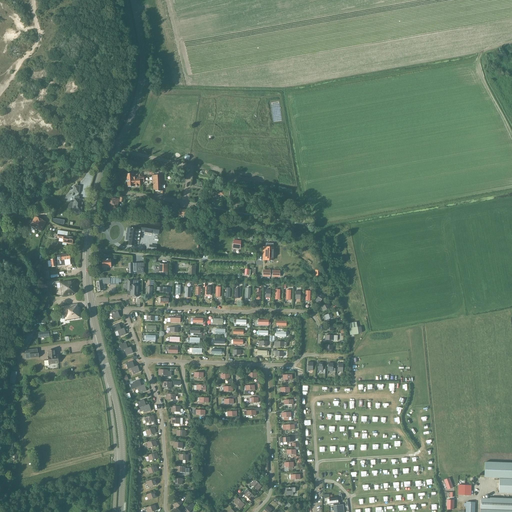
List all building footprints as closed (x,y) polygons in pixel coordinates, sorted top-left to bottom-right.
[(140,187),(140,183),(144,182),(143,177),(140,177),(139,175),(131,175),(131,174),(126,175),(127,188),(140,187)] [(160,192),(160,182),(162,182),(162,176),(160,176),(157,176),(152,176),(153,190),(155,190),(155,192),(160,192)] [(46,196),(41,202),(52,212),(59,204),(52,198),(51,199),(50,198),(49,198),(49,199),(46,196)] [(74,199),(72,211),(81,213),(83,200),(78,200),(79,197),(75,197),(75,199),(74,199)] [(109,198),(107,208),(117,210),(118,206),(119,200),(109,198)] [(30,227),(41,232),(46,223),(35,217),(30,227)] [(160,224),(142,221),(140,232),(144,233),(145,233),(151,234),(152,234),(158,235),(160,224)] [(129,241),(128,245),(134,246),(135,242),(137,242),(138,232),(138,229),(131,228),(129,241)] [(54,234),(54,237),(57,237),(57,238),(63,239),(63,243),(62,245),(66,246),(66,244),(72,245),(73,241),(73,237),(54,234)] [(241,241),(233,240),(232,249),(240,250),(241,241)] [(263,248),(263,256),(265,256),(265,260),(273,260),(273,248),(273,244),(266,244),(266,248),(263,248)] [(57,259),(55,260),(56,265),(56,266),(58,265),(58,266),(70,265),(70,260),(69,257),(69,254),(61,255),(56,256),(57,259)] [(51,262),(48,262),(48,268),(54,267),(56,267),(56,266),(56,265),(55,260),(53,260),(50,260),(51,262)] [(111,268),(111,266),(113,266),(112,261),(111,261),(111,260),(102,260),(102,268),(111,268)] [(144,263),(136,264),(136,274),(144,274),(144,263)] [(99,282),(97,282),(98,291),(100,291),(102,291),(102,290),(105,289),(105,284),(109,284),(110,284),(110,282),(110,279),(107,278),(103,278),(99,279),(99,282)] [(127,290),(127,291),(128,291),(130,291),(130,295),(130,297),(138,297),(138,294),(140,294),(141,284),(132,284),(132,279),(128,279),(127,279),(127,285),(127,290)] [(74,281),(57,284),(57,289),(60,288),(62,297),(72,295),(72,294),(76,294),(74,281)] [(318,297),(316,300),(320,303),(322,299),(324,300),(326,297),(320,294),(318,297)] [(160,304),(168,304),(168,298),(169,298),(169,296),(166,296),(166,298),(160,298),(160,304)] [(38,307),(49,308),(50,303),(46,302),(46,299),(42,299),(41,302),(39,302),(38,307)] [(64,316),(59,316),(60,321),(65,321),(80,318),(79,308),(77,308),(77,305),(65,307),(65,304),(62,305),(64,316)] [(323,312),(330,308),(328,304),(321,307),(323,312)] [(120,317),(118,311),(117,309),(108,312),(109,315),(111,314),(113,320),(120,317)] [(334,312),(324,316),(326,320),(327,322),(329,322),(329,320),(336,317),(334,312)] [(356,323),(348,324),(349,328),(350,335),(358,334),(358,333),(357,327),(356,323)] [(114,332),(117,331),(121,330),(119,324),(112,326),(114,332)] [(117,331),(119,337),(126,334),(124,329),(121,330),(117,331)] [(26,334),(21,345),(24,346),(25,344),(27,345),(29,339),(33,339),(32,333),(26,334)] [(121,351),(124,350),(128,349),(128,348),(126,343),(119,345),(121,351)] [(124,350),(126,356),(133,353),(131,347),(130,347),(128,348),(128,349),(124,350)] [(55,350),(48,351),(48,356),(48,360),(49,364),(59,364),(58,361),(59,361),(59,358),(58,358),(58,355),(56,356),(55,350)] [(128,370),(131,369),(134,367),(132,362),(126,364),(128,370)] [(131,369),(133,374),(140,372),(137,366),(134,367),(131,369)] [(221,375),(220,375),(221,380),(227,379),(228,384),(233,384),(232,379),(230,379),(230,374),(228,374),(228,372),(223,373),(221,373),(221,375)] [(135,389),(138,388),(138,387),(141,386),(139,380),(133,383),(135,389)] [(138,387),(138,388),(140,393),(146,391),(144,385),(141,386),(138,387)] [(245,391),(244,391),(245,394),(248,394),(247,391),(250,391),(255,390),(254,385),(250,386),(245,386),(245,391)] [(14,390),(14,386),(10,386),(10,388),(4,388),(4,395),(10,395),(10,390),(14,390)] [(144,400),(137,402),(139,408),(140,408),(142,407),(146,406),(144,400)] [(140,408),(141,412),(144,411),(144,413),(151,410),(149,405),(146,406),(142,407),(140,408)] [(284,418),(284,421),(291,420),(291,412),(281,413),(281,418),(284,418)] [(144,418),(146,424),(155,421),(153,415),(144,418)] [(145,431),(147,436),(156,433),(154,428),(145,431)] [(7,447),(12,449),(13,443),(16,444),(17,442),(9,440),(9,441),(8,441),(6,441),(5,444),(7,444),(7,446),(7,447)] [(147,443),(148,449),(157,446),(155,440),(147,443)] [(293,450),(286,450),(287,455),(291,455),(296,455),(296,450),(299,450),(299,447),(296,447),(293,447),(293,450)] [(148,456),(150,461),(158,458),(157,453),(148,456)] [(179,455),(179,460),(183,461),(183,464),(185,464),(185,461),(188,461),(188,455),(184,455),(183,455),(179,455)] [(484,474),(484,478),(499,478),(498,493),(511,493),(511,463),(485,463),(484,473),(484,474)] [(147,469),(149,474),(158,471),(156,466),(147,469)] [(453,488),(449,478),(444,480),(447,490),(453,488)] [(147,482),(149,487),(158,484),(156,479),(147,482)] [(251,484),(258,491),(262,487),(255,480),(251,484)] [(458,495),(471,496),(471,486),(459,486),(458,495)] [(244,495),(251,502),(255,497),(248,491),(244,495)] [(146,495),(148,500),(157,497),(155,492),(146,495)] [(180,497),(179,499),(172,505),(176,509),(183,503),(180,500),(182,499),(180,497)] [(234,503),(241,509),(244,505),(238,498),(234,503)] [(511,511),(511,499),(481,499),(480,511),(511,511)] [(474,511),(475,503),(466,502),(466,503),(464,503),(463,507),(465,507),(465,511),(474,511)]
